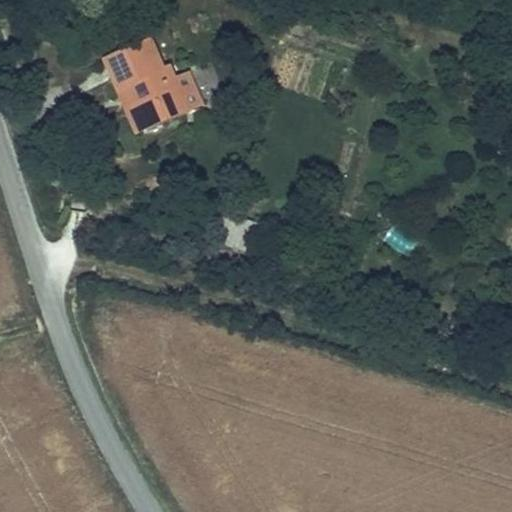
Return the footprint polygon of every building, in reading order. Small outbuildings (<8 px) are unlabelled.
[(163,72),(151,42),(106,62),(120,91),(130,87),(150,131),(188,114),(174,82),(169,69),(163,72)] [(188,76),(174,82),(188,114),(202,108),(188,76)] [(150,131),(130,87),(120,91),(139,136),(150,131)] [(288,235),(239,220),(236,236),(283,250),(288,235)] [(393,228),(384,240),(406,257),(416,245),(393,228)]
